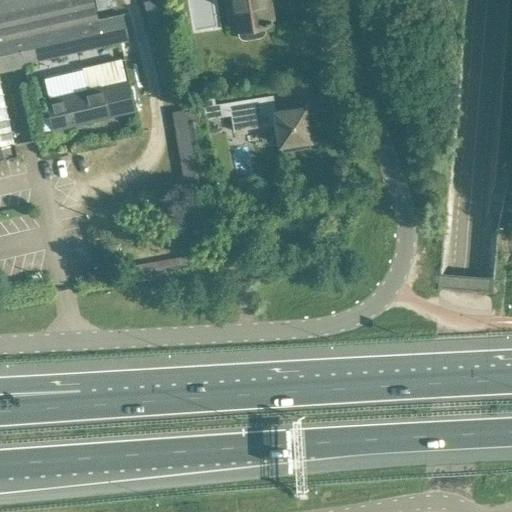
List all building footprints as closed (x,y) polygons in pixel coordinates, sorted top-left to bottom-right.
[(0,159),(16,156),(13,144),(0,85),(0,68),(103,45),(97,19),(92,0),(61,0),(0,14),(0,159)] [(270,19),(268,4),(267,4),(262,5),(261,0),(226,0),(230,26),(231,30),(237,29),(238,35),(239,39),(243,40),(258,37),(262,35),(262,32),(261,25),(272,23),(272,19),(270,19)] [(88,89),(46,99),(53,130),(134,111),(127,80),(88,89)] [(310,140),(304,107),(302,107),(302,102),(283,105),(284,110),(271,112),(268,96),(227,103),(229,116),(231,132),(271,126),(274,145),(282,144),(283,150),(309,146),(308,140),(310,140)] [(216,118),(214,105),(213,99),(211,99),(201,101),(204,120),(214,119),(216,118)] [(229,116),(227,103),(214,105),(216,118),(229,116)]
